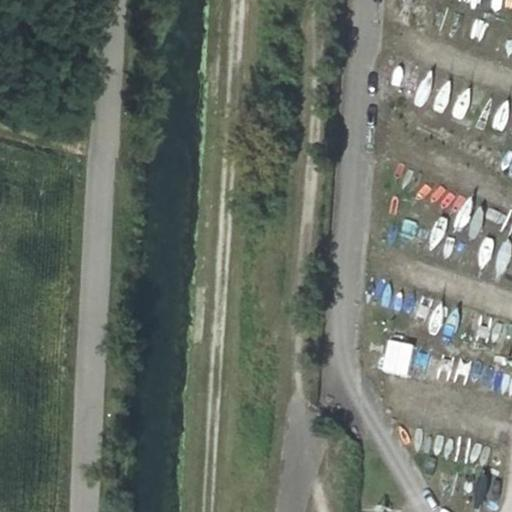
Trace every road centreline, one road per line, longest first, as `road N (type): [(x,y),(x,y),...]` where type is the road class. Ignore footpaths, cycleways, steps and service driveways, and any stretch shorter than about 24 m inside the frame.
road 1 (track): [(316,511),(296,436),(288,347),(315,0)]
road 2 (track): [(243,0),(212,511)]
road 3 (tertiary): [(122,0),(95,511)]
